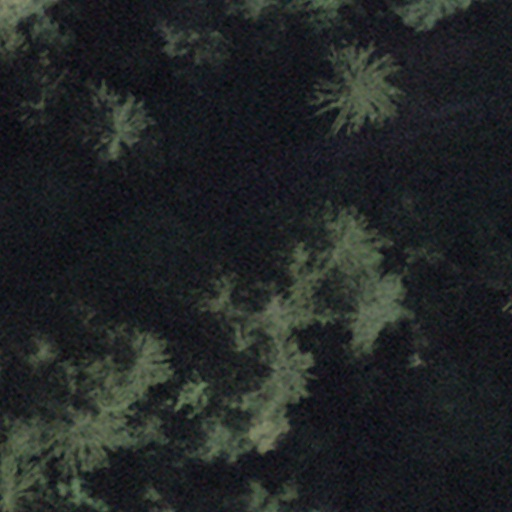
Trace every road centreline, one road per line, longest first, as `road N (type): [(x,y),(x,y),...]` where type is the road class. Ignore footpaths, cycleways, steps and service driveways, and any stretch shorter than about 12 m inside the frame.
road 1 (track): [(0,279),(122,219),(234,183),(511,173)]
road 2 (track): [(234,183),(511,96)]
